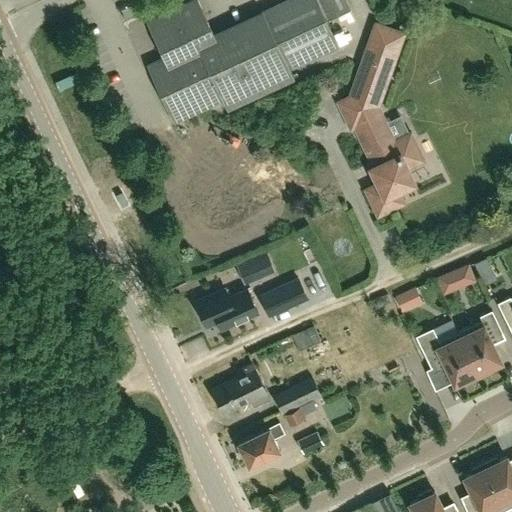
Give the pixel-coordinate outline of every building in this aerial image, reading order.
[(337,44),(325,18),(348,7),(344,0),(283,0),(213,33),(198,0),(189,0),(146,20),(163,56),(146,64),(173,122),(222,99),(227,109),(294,78),(289,67),(337,44)] [(393,142),(376,106),(402,33),(376,24),(350,96),(339,101),(351,126),(355,125),(374,165),(371,167),(378,183),(366,189),(378,213),(402,202),(396,190),(413,182),(405,166),(421,159),(409,134),(393,142)] [(494,262),(482,268),(494,294),(507,287),(494,262)] [(474,280),(468,265),(460,268),(466,283),(474,280)] [(452,289),(445,274),(438,278),(444,293),(452,289)] [(269,313),(306,297),(297,277),(261,294),(269,313)] [(247,288),(229,296),(225,287),(195,301),(206,325),(217,319),(221,328),(258,312),(247,288)] [(396,297),(402,309),(412,305),(405,292),(396,297)] [(511,323),(511,299),(511,300),(510,296),(497,302),(509,326),(511,323)] [(458,331),(480,376),(494,369),(492,365),(501,360),(491,339),(503,333),(492,309),(479,316),(481,320),(458,331)] [(299,349),(321,340),(313,324),(292,334),(299,349)] [(480,376),(458,331),(439,340),(433,327),(415,336),(431,368),(444,362),(454,383),(463,379),(465,383),(480,376)] [(252,406),(270,397),(253,361),(235,370),(237,375),(211,388),(223,413),(249,400),(252,406)] [(282,411),(319,392),(311,376),(274,395),(282,411)] [(288,424),(305,418),(304,415),(316,408),(312,399),(298,405),(299,406),(282,414),(288,424)] [(248,466),(280,450),(274,438),(285,432),(279,421),(237,442),(248,466)] [(303,453),(317,447),(324,443),(323,441),(318,430),(296,441),(303,453)] [(506,509),(511,506),(511,467),(506,457),(498,461),(496,457),(484,463),(506,509)] [(484,463),(471,470),(472,473),(464,477),(474,497),(463,502),(467,511),(500,511),(506,509),(484,463)] [(414,511),(458,511),(456,506),(445,511),(435,491),(432,492),(431,489),(418,495),(420,498),(410,503),(414,511)]
